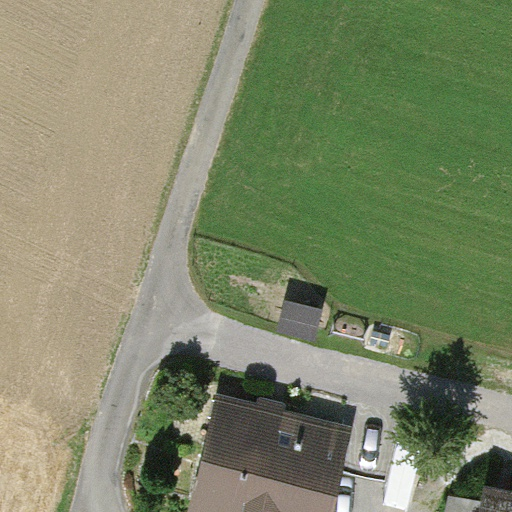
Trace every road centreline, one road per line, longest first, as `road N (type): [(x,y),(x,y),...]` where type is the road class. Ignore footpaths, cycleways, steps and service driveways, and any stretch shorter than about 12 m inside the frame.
road 1 (track): [(153,311),(511,406)]
road 2 (residential): [(243,0),(153,311)]
road 3 (track): [(153,311),(83,511)]
